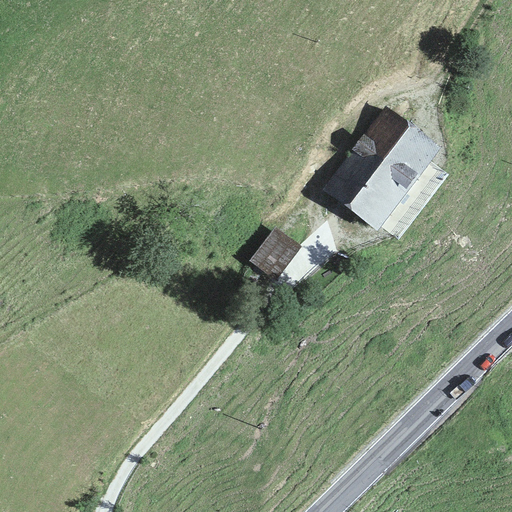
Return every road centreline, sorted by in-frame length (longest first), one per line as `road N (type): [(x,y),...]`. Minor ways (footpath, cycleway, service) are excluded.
road 1 (track): [(346,227),(380,241),(448,148),(457,106),(451,76),(484,0)]
road 2 (secondary): [(511,326),(325,511)]
